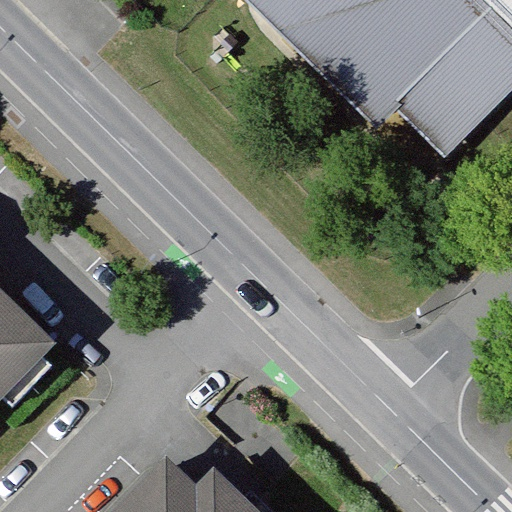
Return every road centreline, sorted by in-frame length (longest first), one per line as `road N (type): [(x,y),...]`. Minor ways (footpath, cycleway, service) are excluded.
road 1 (secondary): [(0,25),(389,408)]
road 2 (residential): [(389,408),(511,288)]
road 3 (secondary): [(389,408),(494,511)]
